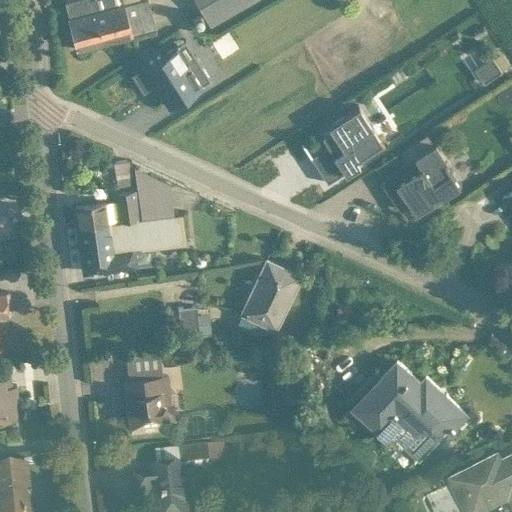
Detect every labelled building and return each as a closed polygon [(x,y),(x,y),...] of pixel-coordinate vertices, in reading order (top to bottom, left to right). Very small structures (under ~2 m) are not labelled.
[(74,46),(129,33),(120,0),(63,0),(74,46)] [(224,0),(201,0),(208,10),(224,0)] [(233,56),(250,45),(239,28),(222,38),(233,56)] [(162,101),(206,76),(184,39),(128,72),(139,89),(151,82),(162,101)] [(511,55),(493,70),(502,83),(511,75),(511,55)] [(325,177),(378,143),(353,105),(300,139),(325,177)] [(409,215),(461,184),(436,142),(384,174),(409,215)] [(511,219),(511,182),(496,193),(511,219)] [(69,208),(74,244),(128,237),(122,201),(69,208)] [(79,275),(132,267),(128,237),(74,244),(79,275)] [(273,332),(300,273),(262,255),(235,314),(273,332)] [(0,315),(8,315),(5,290),(0,290),(0,315)] [(348,303),(347,316),(362,317),(363,304),(348,303)] [(223,314),(209,315),(208,307),(185,309),(187,334),(225,330),(223,314)] [(434,455),(469,415),(397,353),(348,408),(378,434),(392,418),(434,455)] [(0,429),(18,428),(12,373),(0,373),(0,429)] [(127,440),(172,437),(167,375),(122,378),(127,440)] [(6,441),(0,441),(0,470),(10,469),(6,441)] [(199,467),(219,463),(216,449),(197,453),(199,467)] [(193,451),(167,452),(168,466),(194,465),(193,451)] [(511,511),(511,456),(448,489),(460,511),(511,511)] [(0,511),(29,511),(24,468),(0,471),(0,511)] [(147,511),(186,511),(182,469),(131,473),(134,503),(147,502),(147,511)]
